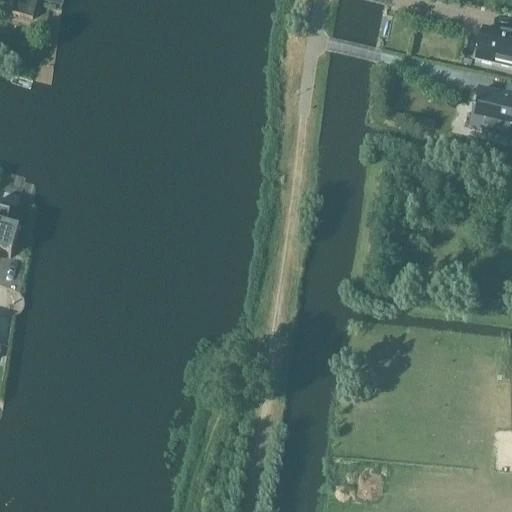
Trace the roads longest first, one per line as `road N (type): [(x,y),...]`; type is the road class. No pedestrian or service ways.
road 1 (track): [(304,126),(251,511)]
road 2 (residential): [(304,126),(323,0)]
